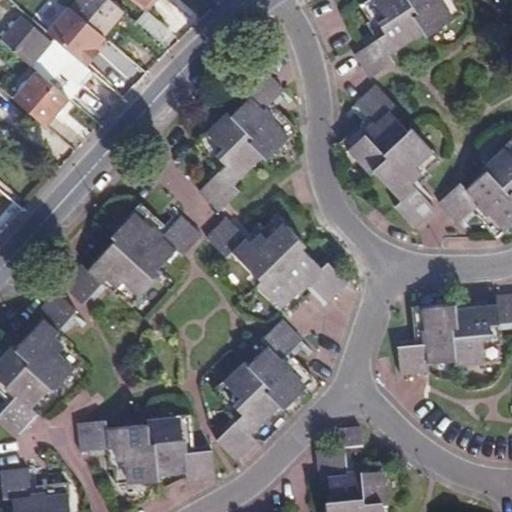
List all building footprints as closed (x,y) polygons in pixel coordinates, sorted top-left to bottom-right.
[(25,0),(8,0),(18,8),(25,0)] [(123,10),(111,0),(75,0),(70,7),(102,34),(123,10)] [(122,0),(137,12),(147,0),(122,0)] [(147,0),(137,12),(141,16),(154,0),(147,0)] [(390,31),(382,36),(359,52),(374,75),(399,58),(395,52),(429,29),(431,32),(465,10),(459,0),(370,0),(366,3),(377,19),(381,23),(384,21),(390,31)] [(33,21),(55,39),(64,28),(42,11),(33,21)] [(374,20),(382,36),(390,31),(384,21),(381,23),(377,19),(374,20)] [(38,71),(40,72),(49,62),(42,55),(51,44),(23,21),(5,43),(38,71)] [(229,164),(222,171),(202,191),(221,210),(242,190),(236,184),(265,155),(268,158),(299,128),(283,112),(277,116),(269,108),(274,103),(288,88),(268,68),(248,87),(254,93),(234,113),(232,111),(201,141),(214,153),(219,158),(222,156),(229,164)] [(47,125),(70,97),(40,72),(38,71),(15,98),(47,125)] [(371,128),(366,123),(347,141),(374,170),(378,167),(404,197),(398,202),(419,224),(439,205),(421,183),(415,177),(421,170),(424,172),(430,167),(443,154),(416,123),(411,126),(394,107),(398,103),(379,82),(359,100),(373,116),(378,121),(371,128)] [(93,95),(113,111),(122,101),(103,84),(93,95)] [(277,116),(283,112),(274,103),(269,108),(277,116)] [(373,116),(366,123),(371,128),(378,121),(373,116)] [(463,219),(477,205),(484,199),(491,207),(485,214),(502,232),(511,221),(511,140),(488,163),(490,166),(471,184),(465,179),(444,198),(463,219)] [(209,157),(222,171),(229,164),(222,156),(219,158),(214,153),(209,157)] [(415,177),(421,183),(434,171),(430,167),(424,172),(421,170),(415,177)] [(484,199),(477,205),(485,214),(491,207),(484,199)] [(87,303),(104,284),(110,277),(118,284),(116,287),(121,292),(134,303),(163,272),(160,269),(178,250),(184,255),(203,235),(183,215),(169,229),(164,235),(156,227),(161,223),(143,206),(115,236),(117,238),(89,269),(84,264),(65,284),(87,303)] [(257,244),(251,237),(231,217),(212,236),(231,255),(236,250),(265,279),(261,282),(291,312),(309,295),(303,290),(311,282),(317,287),(331,302),(351,281),(332,261),(326,266),(308,249),(311,245),(282,214),(269,227),(264,232),(266,234),(257,244)] [(169,229),(161,223),(156,227),(164,235),(169,229)] [(265,224),(251,237),(257,244),(266,234),(264,232),(269,227),(265,224)] [(110,277),(104,284),(118,296),(121,292),(116,287),(118,284),(110,277)] [(303,290),(309,295),(317,287),(311,282),(303,290)] [(429,339),(420,341),(403,343),(405,371),(432,368),(431,361),(459,357),(459,362),(501,357),(500,338),(500,330),(495,330),(495,321),(503,320),(511,319),(511,289),(500,291),(501,299),(461,304),(460,300),(418,306),(420,330),(428,329),(429,339)] [(14,348),(0,363),(0,390),(5,395),(11,389),(18,395),(12,402),(0,415),(21,434),(40,414),(34,408),(51,390),(54,392),(83,360),(71,348),(65,344),(62,346),(55,339),(61,333),(80,312),(59,293),(40,313),(45,318),(17,350),(14,348)] [(247,410),(240,417),(221,437),(240,457),(259,438),(255,432),(284,403),(287,406),(316,377),(300,360),(294,365),(287,357),(292,352),(305,339),(286,318),(267,337),(272,342),(253,361),(249,357),(219,387),(231,400),(237,406),(240,403),(247,410)] [(500,330),(500,338),(504,338),(503,320),(495,321),(495,330),(500,330)] [(420,330),(420,341),(429,339),(428,329),(420,330)] [(74,345),(61,333),(55,339),(62,346),(65,344),(71,348),(74,345)] [(294,365),(300,360),(292,352),(287,357),(294,365)] [(11,389),(5,395),(12,402),(18,395),(11,389)] [(227,404),(240,417),(247,410),(240,403),(237,406),(231,400),(227,404)] [(84,448),(113,446),(121,445),(122,456),(120,456),(120,463),(120,481),(162,479),(162,474),(189,472),(190,478),(217,477),(215,448),(196,449),(187,450),(186,439),(195,438),(193,413),(152,417),(151,422),(112,425),(111,418),(82,420),(84,448)] [(387,511),(386,505),(391,504),(386,464),(361,466),(361,473),(352,474),(351,467),(349,447),(365,445),(363,427),(339,430),(339,448),(321,450),(323,476),(331,475),(333,503),(329,503),(329,511),(387,511)] [(196,449),(195,438),(186,439),(187,450),(196,449)] [(121,445),(113,446),(114,464),(120,463),(120,456),(122,456),(121,445)] [(35,496),(34,488),(32,469),(4,472),(6,499),(15,499),(15,511),(74,511),(72,484),(48,487),(48,494),(35,496)] [(48,487),(34,488),(35,496),(48,494),(48,487)]
